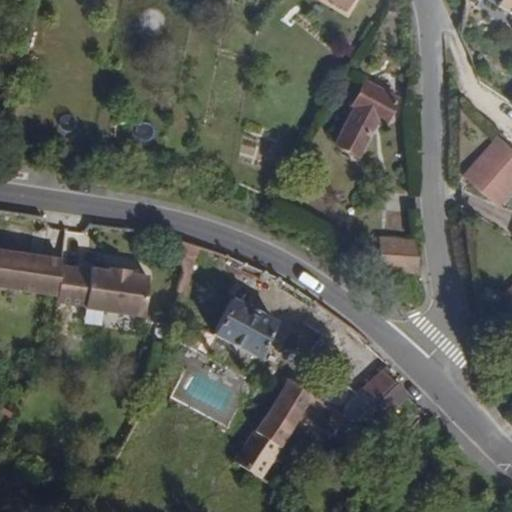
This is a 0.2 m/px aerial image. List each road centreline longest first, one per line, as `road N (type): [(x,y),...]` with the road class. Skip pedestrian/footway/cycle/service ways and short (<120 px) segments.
road 1 (secondary): [(0,191),(232,237),(305,273),(419,369)]
road 2 (tertiary): [(419,369),(451,321),(434,200),(428,0)]
road 3 (secondary): [(419,369),(511,459)]
